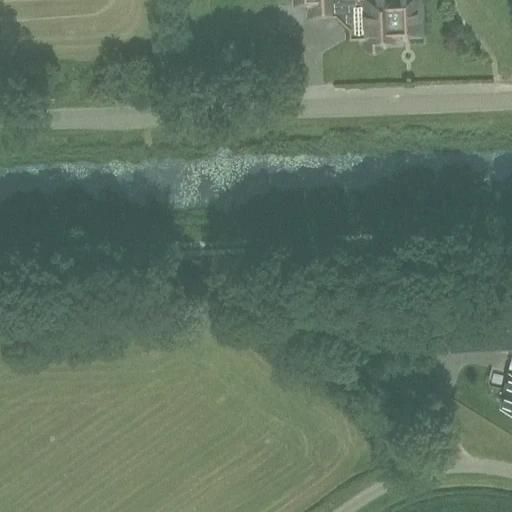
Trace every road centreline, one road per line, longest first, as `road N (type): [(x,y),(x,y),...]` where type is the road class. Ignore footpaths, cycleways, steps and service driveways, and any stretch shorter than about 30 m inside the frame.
road 1 (unclassified): [(0,120),(511,98)]
road 2 (track): [(460,467),(443,425),(406,388),(228,293),(180,250)]
road 3 (unclassified): [(347,511),(414,473),(511,473)]
